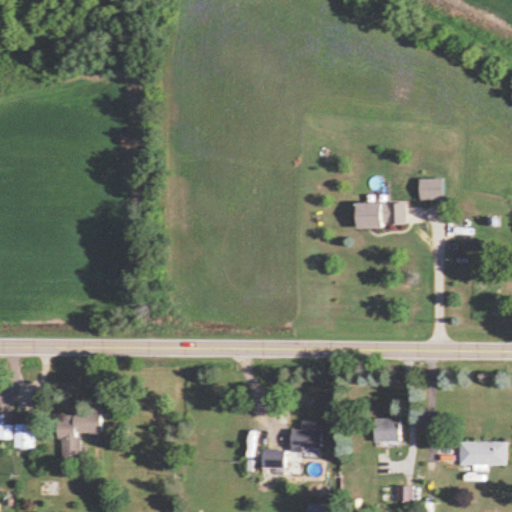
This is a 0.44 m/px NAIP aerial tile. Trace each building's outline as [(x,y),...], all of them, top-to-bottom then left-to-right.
[(449,199),(449,177),(425,177),(425,199),(449,199)] [(361,202),(361,227),(409,227),(409,202),(361,202)] [(62,460),(83,459),(82,433),(90,433),(90,440),(104,439),(103,412),(61,414),(62,460)] [(403,443),(403,418),(377,418),(377,443),(403,443)] [(324,419),(304,419),(304,430),(293,430),(293,450),(324,450),(324,419)] [(16,447),(35,447),(35,422),(16,422),(16,447)] [(461,464),(508,464),(508,441),(461,441),(461,464)] [(286,467),(286,449),(264,449),(264,467),(286,467)]
